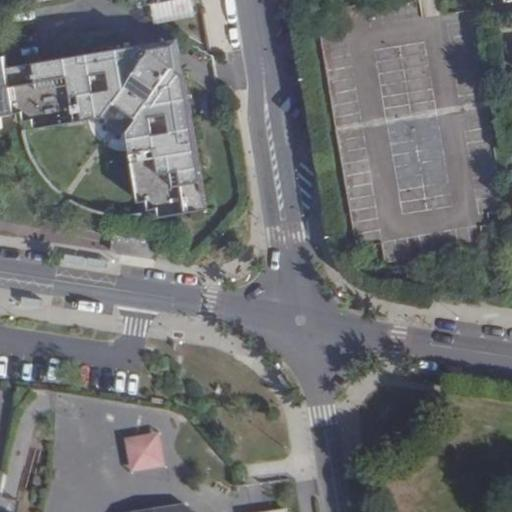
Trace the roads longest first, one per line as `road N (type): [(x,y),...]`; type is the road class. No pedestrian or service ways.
road 1 (unknown): [(460,154),(466,198),(455,223),(430,235),(402,233),(383,208),(364,51),(375,28),(420,0)]
road 2 (residential): [(253,0),(302,321)]
road 3 (secondary): [(0,272),(302,321)]
road 4 (secondary): [(302,321),(511,357)]
road 5 (residential): [(302,321),(338,511)]
road 6 (unknown): [(434,0),(460,154)]
